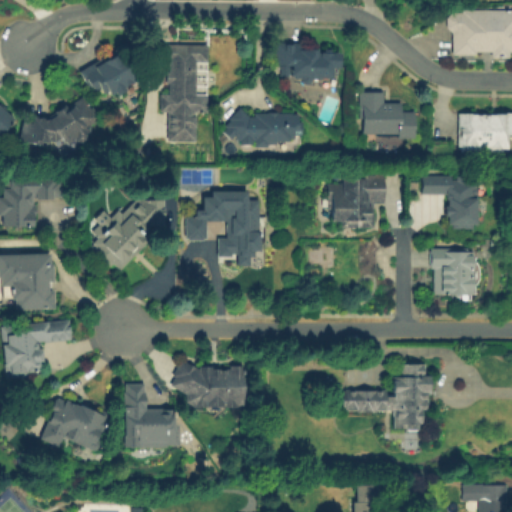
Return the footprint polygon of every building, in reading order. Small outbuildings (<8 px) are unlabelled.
[(511,10),(511,52),(506,52),(506,58),(490,58),(490,52),(474,52),(474,55),(451,55),(451,32),(447,27),(447,18),(452,13),(462,13),(462,10),(511,10)] [(275,42),(301,43),(300,49),(309,50),(309,48),(316,48),(316,53),(331,54),(330,78),(317,77),(317,79),(310,78),(310,81),(307,84),(303,84),(301,81),(301,78),(294,78),(289,75),(289,66),(288,66),(287,77),(279,76),(279,65),(274,65),(275,42)] [(158,44),(206,45),(205,63),(194,63),(193,94),(205,95),(204,113),(193,113),(192,141),(164,141),(165,112),(158,112),(158,95),(165,95),(165,83),(164,83),(164,72),(166,72),(166,62),(158,62),(158,44)] [(77,71),(125,45),(137,67),(128,73),(132,81),(122,87),(124,90),(115,95),(113,92),(108,95),(106,91),(101,94),(99,89),(93,92),(90,87),(87,89),(77,71)] [(191,93),(202,93),(203,63),(192,63),(191,93)] [(361,134),(361,118),(358,118),(358,93),(381,93),(381,103),(399,103),(399,111),(412,111),(412,138),(396,138),(396,134),(361,134)] [(18,140),(22,115),(48,119),(55,115),(54,112),(64,106),(65,107),(82,97),(89,108),(90,108),(97,118),(84,126),(86,130),(84,131),(83,139),(78,142),(73,141),(72,139),(63,144),(59,138),(51,142),(46,139),(46,143),(38,141),(37,146),(18,140)] [(0,108),(12,119),(0,132),(0,108)] [(239,108),(249,118),(254,118),(254,113),(290,113),(290,115),(295,115),(295,122),(299,122),(299,135),(292,135),(292,137),(287,137),(287,141),(274,141),(274,144),(266,144),(266,146),(253,146),(253,141),(251,141),(251,143),(239,143),(239,141),(237,141),(233,136),(229,140),(221,132),(224,128),(223,127),(229,121),(228,118),(239,108)] [(457,114),(504,114),(504,112),(511,112),(511,135),(505,135),(505,149),(499,149),(499,152),(487,152),(487,149),(476,149),(476,142),(466,142),(466,139),(457,138),(457,114)] [(383,175),(385,205),(374,205),(375,228),(342,229),(342,223),(332,223),(332,203),(327,203),(327,185),(343,185),(343,177),(383,175)] [(30,224),(0,224),(0,181),(6,181),(6,176),(59,176),(59,195),(30,195),(30,224)] [(422,194),(422,176),(449,176),(449,181),(474,181),(474,224),(470,224),(470,229),(452,228),(452,224),(445,224),(445,215),(442,215),(443,207),(445,207),(446,195),(422,194)] [(233,263),(233,251),(228,251),(228,256),(216,256),(216,235),(225,235),(225,218),(204,218),(204,238),(183,237),(183,218),(193,218),(193,209),(199,209),(199,196),(209,196),(209,189),(245,189),(245,199),(255,199),(255,251),(246,251),(246,264),(233,263)] [(116,269),(88,243),(121,206),(124,208),(137,193),(143,198),(162,198),(162,220),(149,220),(144,226),(150,232),(116,269)] [(430,248),(467,248),(467,253),(471,253),(471,294),(431,294),(432,269),(429,269),(430,248)] [(50,306),(10,307),(9,283),(0,283),(0,253),(49,253),(50,306)] [(38,375),(2,378),(0,357),(0,325),(67,320),(69,338),(35,341),(38,375)] [(192,405),(169,383),(179,360),(198,369),(240,368),(240,405),(192,405)] [(341,409),(341,392),(343,392),(343,390),(384,390),(384,394),(394,394),(394,377),(400,377),(400,365),(423,365),(423,376),(428,376),(428,392),(426,392),(426,410),(420,410),(420,423),(416,423),(416,430),(406,430),(405,425),(402,425),(402,428),(392,428),(392,409),(374,409),(374,413),(355,413),(355,409),(341,409)] [(178,444),(122,445),(122,384),(142,384),(142,410),(169,410),(169,423),(178,423),(178,444)] [(95,451),(63,437),(59,447),(38,438),(58,395),(109,417),(95,451)] [(354,485),(379,485),(379,509),(377,509),(377,511),(351,511),(351,502),(355,502),(354,485)] [(476,511),(476,500),(460,500),(460,485),(505,485),(505,511),(476,511)]
